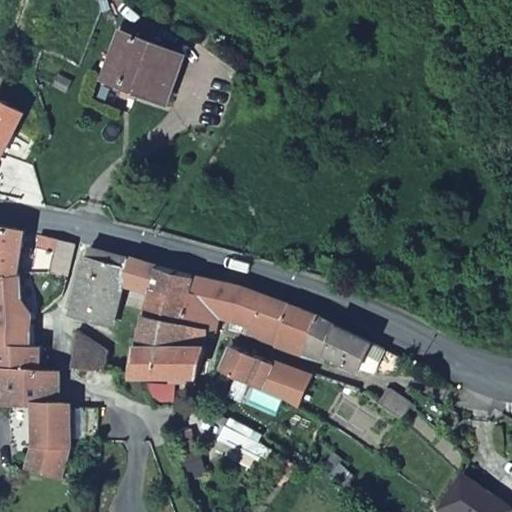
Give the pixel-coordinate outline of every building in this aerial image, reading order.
[(180,54),(120,29),(99,75),(161,97),(180,54)] [(0,147),(21,112),(0,100),(0,147)] [(0,280),(10,281),(21,239),(0,233),(0,280)] [(45,289),(54,247),(36,242),(25,286),(45,289)] [(73,252),(54,247),(45,289),(63,291),(73,252)] [(125,301),(130,268),(88,256),(73,325),(78,328),(119,333),(125,301)] [(214,366),(216,348),(218,341),(183,336),(186,284),(167,278),(130,268),(125,301),(157,306),(148,361),(214,366)] [(12,318),(15,285),(10,281),(0,280),(0,390),(38,396),(40,385),(41,359),(28,357),(28,328),(12,318)] [(230,316),(238,319),(241,297),(203,288),(186,284),(183,336),(218,341),(226,342),(230,316)] [(241,297),(238,319),(255,324),(251,339),(281,349),(292,314),(283,310),(241,297)] [(292,314),(281,349),(309,361),(321,325),(292,314)] [(349,335),(321,325),(309,361),(327,369),(334,375),(336,368),(365,376),(376,349),(349,335)] [(116,372),(78,349),(79,394),(115,394),(116,372)] [(291,371),(244,354),(236,385),(279,403),(291,371)] [(211,394),(214,366),(148,361),(144,394),(152,390),(211,394)] [(323,382),(291,371),(279,403),(310,417),(326,384),(323,382)] [(51,389),(40,385),(38,396),(0,390),(0,421),(37,428),(34,487),(55,491),(68,488),(75,450),(68,409),(66,400),(61,401),(51,389)] [(381,388),(372,407),(392,421),(402,402),(381,388)] [(440,511),(508,511),(511,503),(511,501),(455,478),(440,511)]
